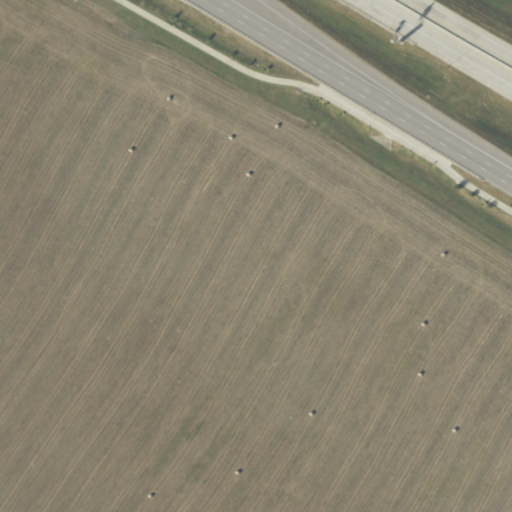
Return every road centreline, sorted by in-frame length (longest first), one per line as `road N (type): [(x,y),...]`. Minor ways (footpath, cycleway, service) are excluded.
road 1 (tertiary): [(221,1),(483,160)]
road 2 (motorway): [(266,0),(483,160)]
road 3 (motorway): [(373,3),(511,84)]
